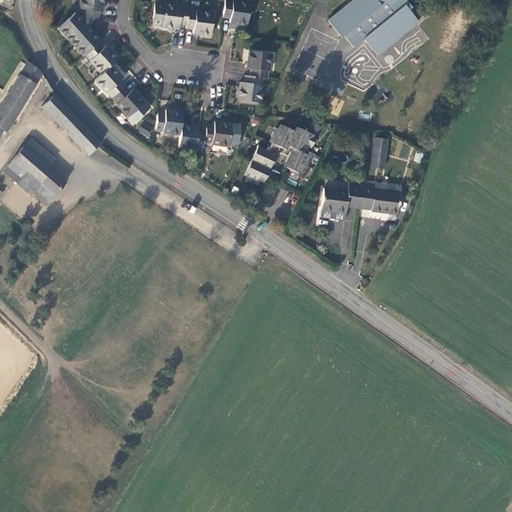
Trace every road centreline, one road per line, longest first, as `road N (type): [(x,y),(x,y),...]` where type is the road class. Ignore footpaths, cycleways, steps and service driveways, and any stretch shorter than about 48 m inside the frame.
road 1 (tertiary): [(511,416),(122,143),(45,57),(26,0)]
road 2 (track): [(0,156),(29,120),(90,174),(105,163),(251,255),(262,235)]
road 3 (residential): [(125,0),(124,27),(152,60),(212,70)]
